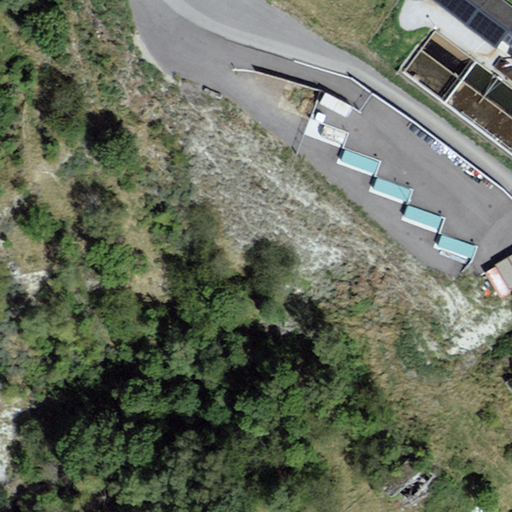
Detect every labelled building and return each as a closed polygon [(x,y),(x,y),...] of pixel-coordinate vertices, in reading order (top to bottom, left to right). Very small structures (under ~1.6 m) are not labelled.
[(511,27),(511,10),(498,0),(430,0),(430,1),(496,50),(511,27)] [(376,175),(372,187),(407,196),(410,184),(376,175)] [(407,205),(404,216),(436,223),(438,212),(407,205)] [(473,252),(475,241),(441,234),(439,245),(473,252)] [(511,250),(496,260),(511,285),(511,284),(511,250)]
